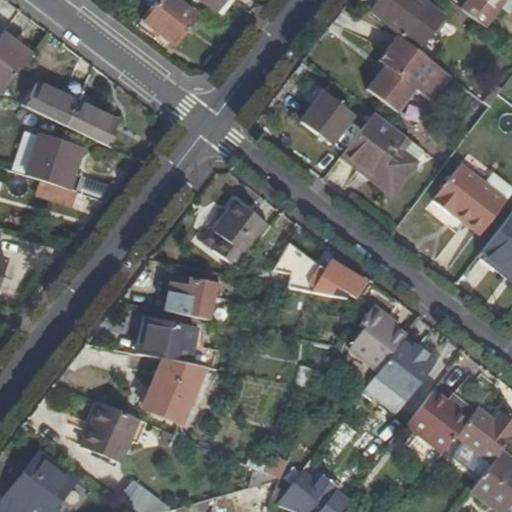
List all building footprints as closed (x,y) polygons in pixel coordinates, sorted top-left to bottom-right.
[(197,18),(173,0),(157,0),(141,22),(175,48),(197,18)] [(233,0),(200,0),(221,16),(233,0)] [(442,19),(417,0),(382,0),(372,13),(418,49),(442,19)] [(470,0),(462,12),(485,30),(508,0),(470,0)] [(2,37),(13,45),(16,41),(5,33),(2,37)] [(0,94),(29,57),(13,45),(2,37),(0,39),(0,94)] [(430,104),(450,78),(398,38),(387,52),(392,56),(384,68),(366,91),(396,115),(414,92),(430,104)] [(378,64),(384,68),(392,56),(387,52),(378,64)] [(31,96),(23,109),(102,149),(109,136),(115,124),(92,112),(63,97),(37,83),(31,96)] [(63,97),(92,112),(95,107),(66,92),(63,97)] [(26,93),(19,107),(23,109),(31,96),(26,93)] [(352,116),(322,94),(299,124),(329,147),(352,116)] [(495,115),(505,102),(498,97),(490,108),(488,110),(495,115)] [(394,191),(424,153),(373,113),(347,149),(377,172),(374,176),(394,191)] [(102,149),(107,152),(114,139),(109,136),(102,149)] [(39,137),(24,177),(39,182),(73,193),(78,178),(74,177),(70,174),(77,152),(39,137)] [(347,149),(344,153),(374,176),(377,172),(347,149)] [(83,154),(77,152),(70,174),(74,177),(83,154)] [(479,238),(505,204),(482,187),(459,170),(433,203),(451,217),(453,215),(463,223),(462,225),(479,238)] [(482,187),(505,204),(511,195),(511,189),(492,174),(482,187)] [(76,195),(73,193),(39,182),(33,197),(71,209),(76,195)] [(211,202),(192,226),(202,234),(221,210),(211,202)] [(236,271),(269,228),(235,203),(224,216),(228,219),(216,236),(223,240),(213,254),(236,271)] [(511,277),(511,216),(481,254),(511,277)] [(478,258),(511,284),(511,277),(481,254),(478,258)] [(296,291),(352,303),(365,284),(332,262),(329,267),(318,286),(314,284),(303,279),(302,280),(296,291)] [(318,286),(329,267),(324,264),(314,284),(318,286)] [(254,283),(296,291),(302,280),(258,271),(254,283)] [(164,313),(207,321),(215,285),(189,280),(188,287),(170,284),(164,313)] [(348,352),(377,374),(401,344),(404,339),(405,338),(384,322),(386,319),(373,308),(358,326),(363,330),(350,346),(352,347),(348,352)] [(135,355),(161,361),(187,366),(194,331),(142,321),(135,355)] [(401,344),(413,354),(417,349),(404,339),(401,344)] [(413,354),(401,344),(377,374),(368,386),(400,410),(436,364),(417,349),(413,354)] [(179,425),(202,369),(187,366),(161,361),(142,409),(179,425)] [(405,427),(441,455),(454,438),(468,420),(433,392),(430,396),(413,418),(405,427)] [(110,460),(128,417),(92,401),(74,446),(110,460)] [(454,438),(490,466),(500,453),(511,437),(511,429),(496,417),(492,422),(476,409),(468,420),(454,438)] [(315,453),(328,463),(354,431),(341,421),(315,453)] [(496,511),(511,511),(511,462),(500,453),(490,466),(470,492),(496,511)] [(0,510),(2,511),(49,511),(74,481),(39,454),(0,503),(0,510)] [(276,505),(292,511),(339,511),(345,505),(332,495),(330,497),(306,478),(293,493),(288,489),(276,505)] [(169,511),(170,511),(132,483),(119,499),(135,511),(169,511)]
